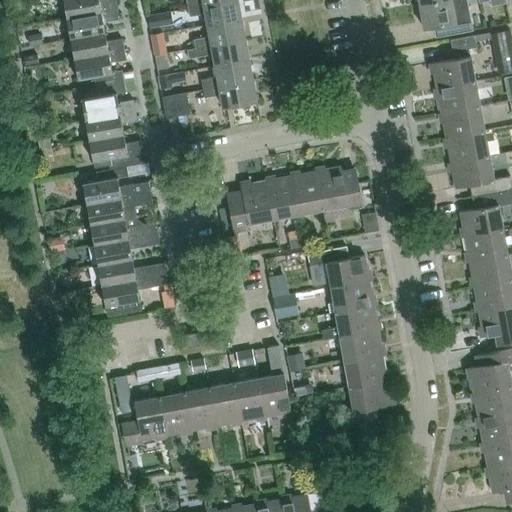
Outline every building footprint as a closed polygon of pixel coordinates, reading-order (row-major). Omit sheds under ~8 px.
[(63,0),(66,16),(116,6),(115,0),(63,0)] [(204,12),(206,24),(241,17),(237,0),(218,0),(188,6),(190,15),(204,12)] [(465,0),(434,0),(419,3),(423,28),(438,25),(440,35),(471,30),(469,17),(465,0)] [(116,6),(66,16),(70,36),(104,30),(102,19),(118,16),(116,6)] [(161,25),(159,12),(148,13),(150,26),(161,25)] [(192,38),(194,47),(245,37),(241,17),(206,24),(208,35),(192,38)] [(511,58),(511,35),(511,29),(490,33),(495,61),(511,58)] [(104,30),(70,36),(74,57),(123,48),(121,36),(106,40),(104,30)] [(153,49),(166,46),(163,32),(150,34),(153,49)] [(41,33),(30,35),(32,45),(43,43),(41,33)] [(437,87),(474,80),(468,48),(476,46),(474,35),(449,40),(453,58),(432,62),(437,87)] [(245,37),(194,47),(186,48),(188,57),(212,52),(214,64),(249,57),(245,37)] [(123,48),(74,57),(78,77),(94,74),(96,84),(124,79),(122,71),(122,69),(112,71),(110,60),(125,57),(123,48)] [(167,53),(155,55),(158,69),(170,66),(167,53)] [(37,54),(24,57),(25,66),(39,63),(37,54)] [(201,78),(203,87),(253,77),(249,57),(214,64),(216,75),(201,78)] [(134,77),(132,69),(131,70),(122,71),(124,79),(132,78),(134,77)] [(174,86),(171,72),(157,75),(160,88),(174,86)] [(258,98),(253,77),(203,87),(205,95),(220,92),(222,105),(258,98)] [(132,78),(124,79),(126,89),(126,91),(134,90),(132,78)] [(124,79),(96,84),(98,94),(81,97),(85,118),(135,109),(133,98),(117,101),(115,91),(126,89),(124,79)] [(437,87),(441,112),(479,105),(474,80),(437,87)] [(188,112),(185,90),(161,94),(165,116),(188,112)] [(441,112),(446,137),(483,130),(479,105),(441,112)] [(135,109),(85,118),(88,139),(123,132),(120,120),(137,118),(135,109)] [(446,137),(451,162),(488,155),(483,130),(446,137)] [(123,132),(88,139),(93,165),(108,163),(109,167),(126,164),(144,160),(140,138),(124,142),(123,132)] [(52,147),(50,137),(38,140),(39,149),(52,147)] [(471,184),(473,196),(511,188),(511,184),(510,175),(492,179),(488,155),(451,162),(455,187),(471,184)] [(126,164),(109,167),(95,170),(96,179),(82,181),(86,202),(149,190),(147,179),(118,184),(116,175),(127,173),(126,164)] [(314,170),(321,209),(324,223),(334,221),(331,208),(347,205),(347,209),(360,207),(353,168),(341,171),(340,165),(314,170)] [(321,209),(314,170),(290,175),(298,214),(321,209)] [(273,219),(298,214),(290,175),(266,180),(273,219)] [(251,223),(273,219),(266,180),(242,185),(243,193),(228,196),(235,231),(252,228),(251,223)] [(460,212),(465,236),(502,230),(498,206),(511,202),(511,188),(473,196),(476,209),(460,212)] [(124,214),(135,212),(134,203),(151,199),(149,190),(86,202),(89,222),(124,217),(124,214)] [(124,214),(124,217),(89,222),(93,242),(157,230),(155,219),(137,222),(135,212),(124,214)] [(364,232),(379,229),(377,220),(363,223),(364,232)] [(157,230),(93,242),(96,263),(131,256),(129,245),(159,239),(157,230)] [(465,236),(469,261),(507,254),(502,230),(465,236)] [(239,257),(234,235),(223,237),(228,259),(239,257)] [(62,236),(48,240),(51,252),(65,249),(62,236)] [(304,246),(302,236),(289,239),(291,249),(304,246)] [(309,252),(307,253),(313,285),(329,282),(330,287),(369,280),(364,254),(350,257),(348,257),(346,245),(323,250),(309,252)] [(469,261),(474,286),(511,279),(507,254),(469,261)] [(131,256),(96,263),(100,283),(164,271),(162,260),(133,265),(131,256)] [(136,286),(166,280),(164,271),(100,283),(103,303),(104,303),(106,313),(140,307),(138,297),(136,286)] [(474,286),(479,310),(511,303),(511,278),(511,279),(474,286)] [(335,312),(374,304),(369,280),(330,287),(333,302),(327,303),(329,313),(335,312)] [(299,315),(295,293),(273,297),(277,319),(299,315)] [(511,303),(479,310),(483,336),(495,333),(497,344),(511,341),(511,303)] [(326,339),(340,337),(379,329),(374,304),(335,312),(338,327),(324,329),(326,339)] [(184,332),(186,344),(204,341),(202,329),(184,332)] [(340,337),(345,361),(383,354),(379,329),(340,337)] [(273,374),(258,377),(265,416),(291,411),(283,372),(278,345),(268,347),(273,374)] [(256,365),(253,348),(236,352),(239,368),(256,365)] [(511,348),(474,356),(476,366),(468,368),(473,393),(510,385),(507,371),(511,370),(511,348)] [(306,368),(302,351),(286,354),(290,371),(306,368)] [(345,361),(349,386),(388,379),(383,354),(345,361)] [(207,369),(205,357),(190,359),(192,372),(207,369)] [(166,435),(159,396),(131,401),(126,374),(115,377),(122,414),(137,411),(138,421),(123,424),(127,446),(144,443),(143,439),(166,435)] [(241,421),(265,416),(258,377),(234,382),(241,421)] [(393,403),(388,379),(349,386),(354,411),(350,412),(352,424),(379,419),(377,406),(393,403)] [(208,386),(216,426),(241,421),(234,382),(208,386)] [(477,418),(511,411),(511,384),(510,385),(473,393),(477,418)] [(184,391),(191,430),(216,426),(208,386),(184,391)] [(306,394),(304,386),(293,388),(295,396),(306,394)] [(159,396),(166,435),(191,430),(184,391),(159,396)] [(511,411),(477,418),(482,442),(511,436),(511,411)] [(511,436),(482,442),(487,467),(511,462),(511,436)] [(511,462),(487,467),(492,492),(508,489),(510,502),(511,501),(511,462)] [(313,487),(323,485),(321,473),(311,474),(313,487)] [(281,498),(283,511),(323,511),(322,507),(309,509),(306,493),(281,498)] [(283,511),(281,498),(256,503),(257,511),(283,511)] [(257,511),(256,503),(232,508),(232,511),(257,511)]
